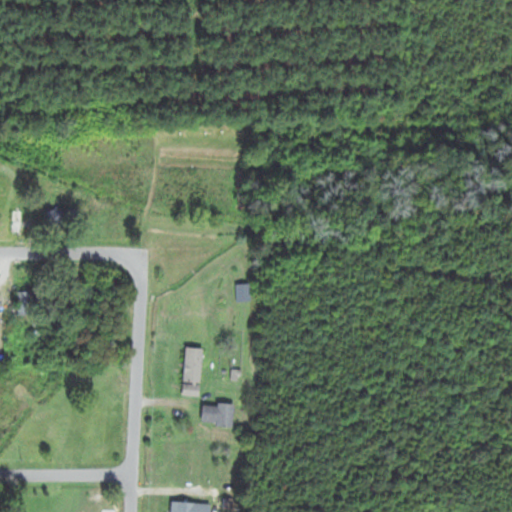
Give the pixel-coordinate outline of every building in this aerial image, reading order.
[(13,233),(24,233),(24,211),(13,211),(13,233)] [(77,227),(77,211),(49,211),(49,227),(77,227)] [(250,303),(250,285),(237,285),(237,303),(250,303)] [(19,317),(39,317),(39,293),(6,293),(6,307),(19,307),(19,317)] [(203,349),(185,348),(183,397),(201,398),(203,349)] [(235,406),(204,405),(202,427),(234,429),(235,406)]
